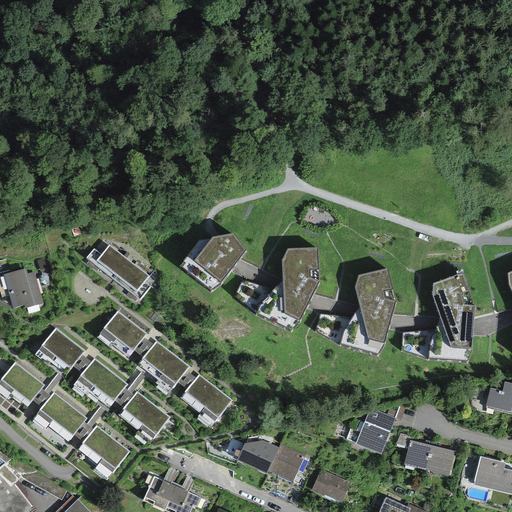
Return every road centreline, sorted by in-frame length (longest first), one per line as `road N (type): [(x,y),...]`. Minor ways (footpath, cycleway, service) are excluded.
road 1 (track): [(246,0),(247,36),(280,142)]
road 2 (residential): [(294,511),(165,457)]
